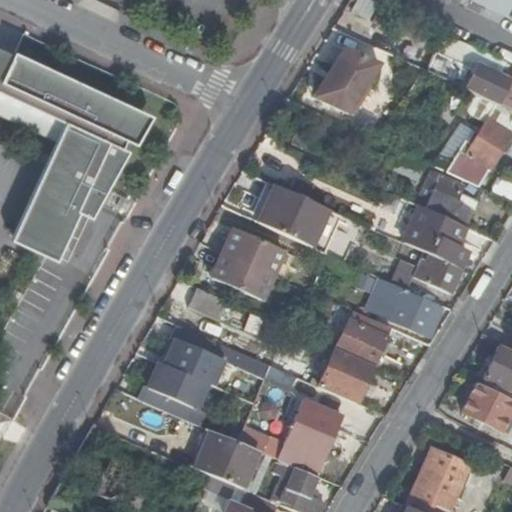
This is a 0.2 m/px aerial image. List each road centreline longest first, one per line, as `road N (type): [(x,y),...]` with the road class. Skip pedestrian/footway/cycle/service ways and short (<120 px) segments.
road 1 (tertiary): [(245,102),(12,511)]
road 2 (residential): [(351,511),(511,253)]
road 3 (residential): [(23,0),(245,102)]
